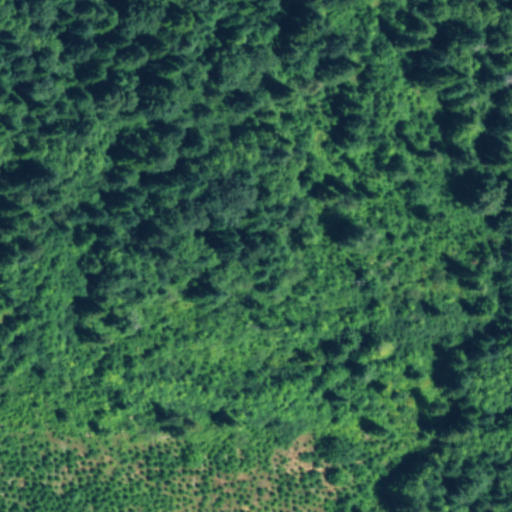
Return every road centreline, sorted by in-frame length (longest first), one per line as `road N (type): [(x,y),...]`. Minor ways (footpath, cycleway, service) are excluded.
road 1 (track): [(0,385),(89,418),(255,412),(511,268)]
road 2 (track): [(0,290),(38,290),(99,248),(172,267),(226,227),(263,217),(297,231),(382,216),(482,128)]
